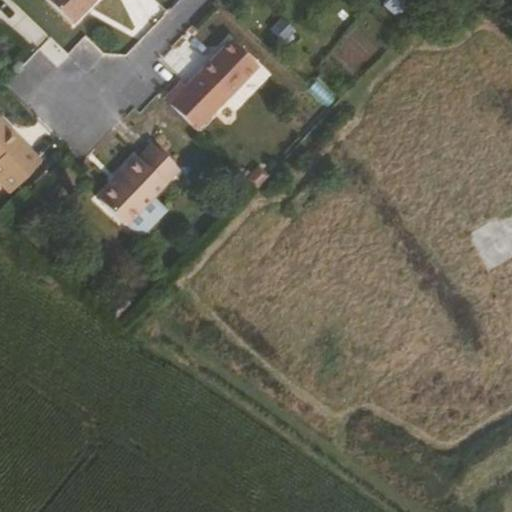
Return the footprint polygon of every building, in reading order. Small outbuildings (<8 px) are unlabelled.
[(74,43),(113,0),(55,0),(42,13),(74,43)] [(213,128),(257,82),(229,56),(185,102),(213,128)] [(213,128),(185,102),(177,111),(172,116),(183,127),(178,131),(195,147),(213,128)] [(172,116),(177,111),(171,105),(162,115),(178,131),(183,127),(172,116)] [(42,179),(19,156),(22,153),(0,132),(0,201),(10,212),(42,179)] [(127,242),(181,186),(153,159),(140,173),(136,170),(116,191),(120,194),(99,216),(127,242)]
